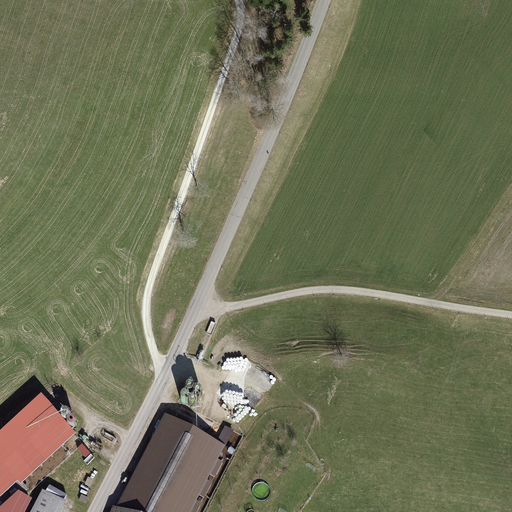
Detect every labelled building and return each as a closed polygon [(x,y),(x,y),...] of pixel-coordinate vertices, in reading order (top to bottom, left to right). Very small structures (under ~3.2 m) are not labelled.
[(39,404),(0,440),(0,511),(2,511),(19,495),(23,497),(30,491),(24,486),(77,438),(43,401),(39,404)] [(217,442),(165,415),(115,509),(124,511),(190,511),(225,446),(217,442)] [(217,442),(225,446),(233,431),(225,427),(217,442)] [(34,511),(64,511),(67,507),(44,494),(34,511)] [(19,495),(2,511),(27,511),(33,502),(23,497),(19,495)]
